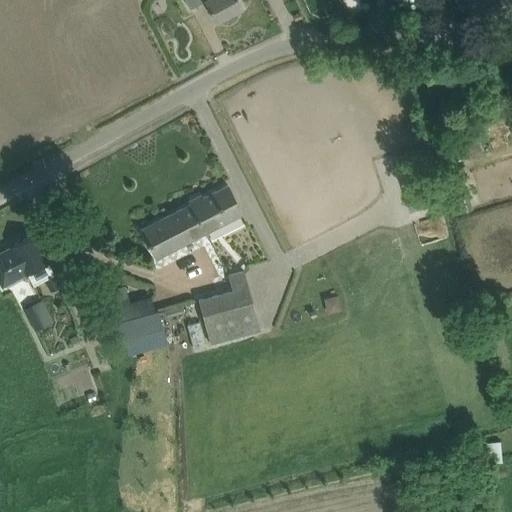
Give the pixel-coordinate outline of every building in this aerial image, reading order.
[(185,0),(190,8),(204,1),(215,22),(242,8),(237,0),(185,0)] [(511,0),(457,0),(460,8),(469,5),(476,25),(511,13),(511,0)] [(482,100),(462,107),(465,116),(485,108),(482,100)] [(422,149),(394,157),(410,212),(438,203),(422,149)] [(447,176),(456,213),(473,209),(464,172),(447,176)] [(227,184),(191,202),(206,232),(243,214),(227,184)] [(206,232),(191,202),(141,228),(157,258),(206,232)] [(12,246),(27,273),(33,284),(44,278),(51,291),(61,285),(33,234),(12,246)] [(0,252),(0,281),(3,287),(27,273),(12,246),(0,252)] [(210,343),(260,330),(243,269),(227,273),(232,289),(198,298),(210,343)] [(168,343),(164,330),(154,295),(130,302),(125,285),(100,292),(115,344),(124,341),(128,354),(168,343)] [(338,295),(323,298),(327,313),(341,309),(338,295)] [(35,331),(54,322),(42,299),(24,308),(35,331)]
